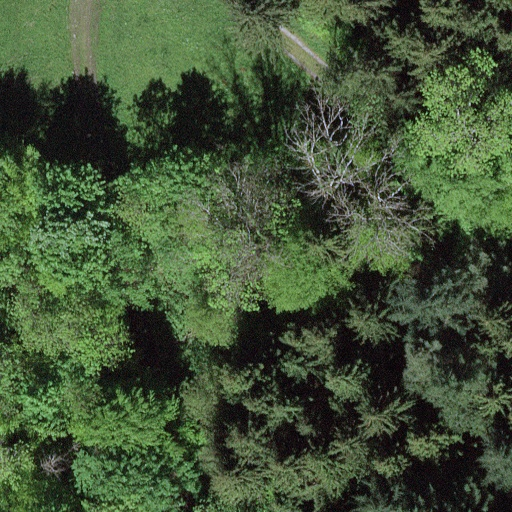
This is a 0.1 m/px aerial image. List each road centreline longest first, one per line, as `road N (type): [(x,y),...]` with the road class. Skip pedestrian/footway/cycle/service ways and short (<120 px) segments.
road 1 (track): [(197,511),(167,302),(109,123),(100,0)]
road 2 (track): [(511,215),(251,0)]
